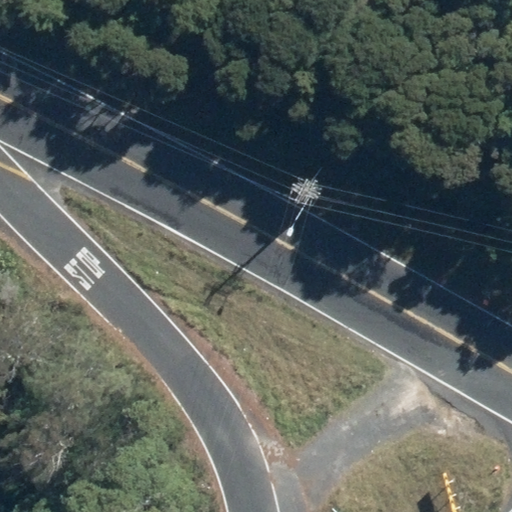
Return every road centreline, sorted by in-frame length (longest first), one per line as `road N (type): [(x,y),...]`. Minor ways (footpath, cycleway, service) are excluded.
road 1 (unclassified): [(0,99),(511,374)]
road 2 (tertiary): [(258,511),(253,473),(219,396),(151,317),(0,175)]
